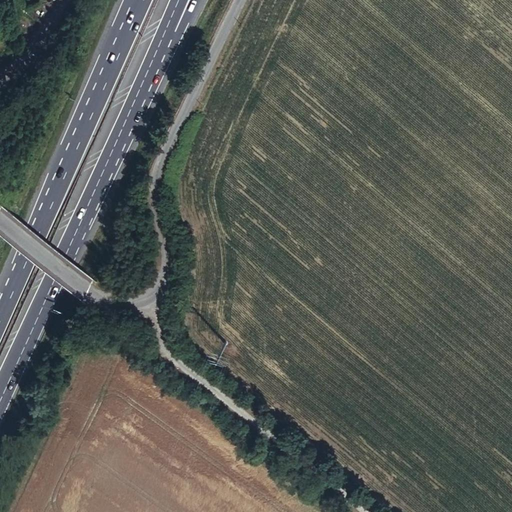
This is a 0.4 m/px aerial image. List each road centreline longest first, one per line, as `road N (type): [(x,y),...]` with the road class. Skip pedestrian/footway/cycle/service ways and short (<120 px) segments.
road 1 (unclassified): [(0,218),(86,288),(110,301),(146,299),(164,258),(152,181),(236,0)]
road 2 (trunk): [(0,402),(171,26)]
road 3 (trunk): [(144,0),(0,323)]
